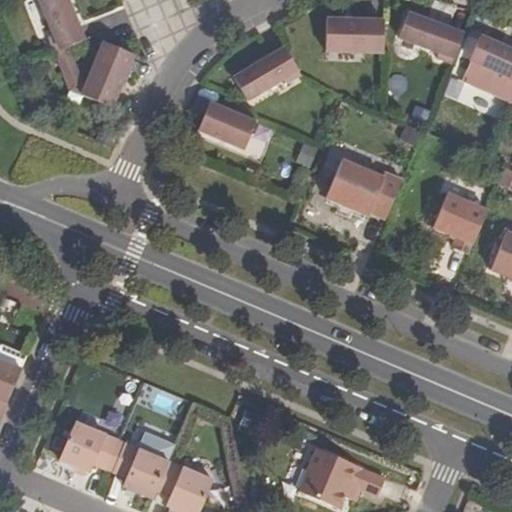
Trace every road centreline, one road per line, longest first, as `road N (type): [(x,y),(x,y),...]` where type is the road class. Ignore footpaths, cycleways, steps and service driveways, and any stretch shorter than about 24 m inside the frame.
road 1 (tertiary): [(511,415),(59,224)]
road 2 (residential): [(511,367),(113,200)]
road 3 (residential): [(77,289),(458,444)]
road 4 (residential): [(0,474),(77,289)]
road 5 (residential): [(113,200),(182,65)]
